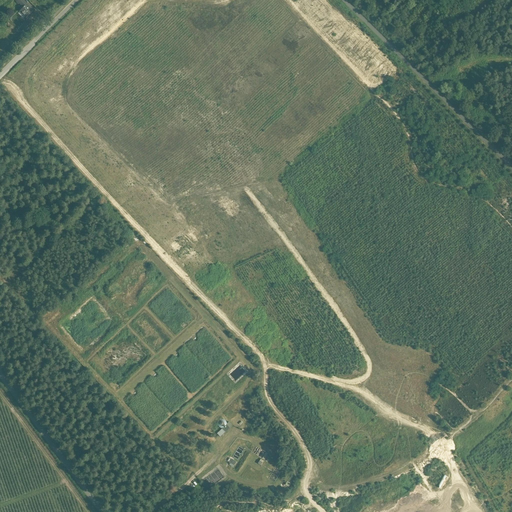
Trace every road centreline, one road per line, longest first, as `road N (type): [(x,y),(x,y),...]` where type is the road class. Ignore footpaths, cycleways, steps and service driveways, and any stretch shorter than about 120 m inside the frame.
road 1 (track): [(511,167),(343,0)]
road 2 (unclassified): [(101,511),(0,371)]
road 3 (track): [(277,456),(240,434),(151,511)]
